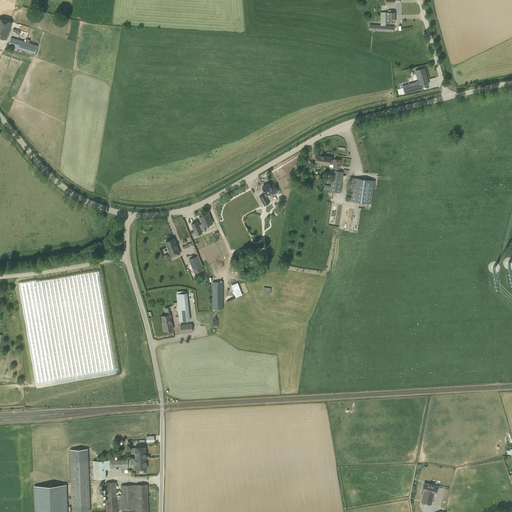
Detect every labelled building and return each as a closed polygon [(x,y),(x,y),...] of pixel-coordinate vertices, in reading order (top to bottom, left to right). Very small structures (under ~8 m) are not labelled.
[(394,23),(394,12),(385,12),(385,23),(394,23)] [(0,37),(8,40),(12,22),(0,18),(0,37)] [(369,30),(393,32),(394,26),(369,24),(369,30)] [(8,46),(35,54),(37,45),(11,37),(8,46)] [(416,81),(416,82),(411,83),(412,86),(413,91),(422,89),(421,86),(428,84),(427,78),(426,78),(425,72),(424,68),(415,71),(418,80),(416,81)] [(321,166),(322,162),(323,163),(324,156),(316,155),(315,162),(319,162),(318,165),(321,166)] [(333,157),(324,156),(323,163),(332,164),(334,164),(333,168),(339,169),(340,160),(334,159),(334,160),(332,160),(333,157)] [(333,170),(330,191),(340,193),(343,172),(333,170)] [(371,204),(374,181),(354,178),(351,201),(371,204)] [(265,186),(262,188),(265,194),(259,197),(264,206),(269,203),(266,197),(270,195),(271,196),(279,192),(278,190),(278,189),(274,184),(270,186),(269,183),(264,186),(265,186)] [(205,229),(204,227),(213,223),(208,213),(199,217),(202,224),(199,225),(197,221),(191,224),(196,235),(202,233),(201,230),(205,229)] [(179,254),(174,238),(165,242),(171,257),(179,254)] [(234,253),(234,259),(237,260),(236,262),(239,262),(240,260),(243,259),(243,253),(234,253)] [(197,256),(189,259),(193,270),(195,273),(202,270),(201,267),(197,256)] [(222,282),(214,282),(214,286),(213,286),(213,309),(222,309),(222,286),(222,282)] [(232,285),(236,297),(243,294),(239,282),(232,285)] [(177,294),(176,294),(179,321),(190,320),(187,293),(186,293),(185,291),(177,291),(177,294)] [(163,322),(165,330),(172,329),(170,321),(171,321),(170,314),(161,316),(163,322)] [(181,333),(193,332),(192,324),(180,325),(181,333)] [(135,447),(136,458),(146,457),(145,447),(135,447)] [(71,485),(72,511),(90,511),(89,484),(89,482),(88,463),(88,461),(88,449),(70,449),(71,485)] [(146,457),(136,458),(135,458),(135,469),(147,468),(146,457)] [(127,459),(110,460),(110,461),(93,461),(93,463),(94,479),(99,479),(106,478),(105,469),(110,469),(110,468),(128,467),(127,459)] [(117,511),(117,509),(121,509),(121,511),(148,511),(148,484),(136,485),(135,484),(121,485),(121,495),(117,495),(116,482),(105,482),(106,494),(106,511),(117,511)] [(421,501),(431,504),(434,493),(436,493),(437,487),(424,483),(422,490),(424,490),(421,501)] [(67,511),(66,484),(34,486),(35,511),(67,511)]
